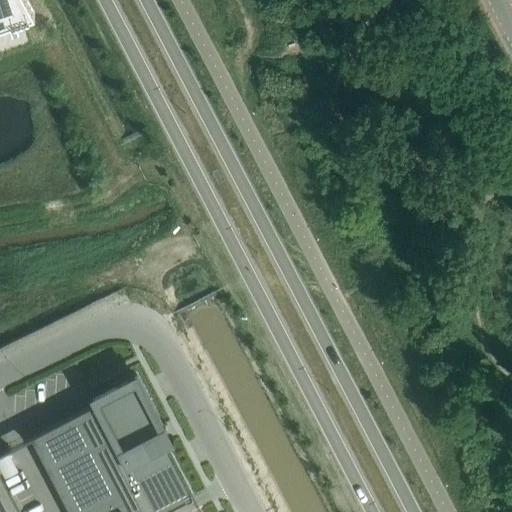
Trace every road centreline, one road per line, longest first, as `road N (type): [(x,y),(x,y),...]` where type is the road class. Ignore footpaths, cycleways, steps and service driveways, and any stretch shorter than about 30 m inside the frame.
road 1 (secondary): [(410,511),(143,0)]
road 2 (secondary): [(104,0),(370,511)]
road 3 (unclassified): [(0,373),(107,323),(149,326),(251,511)]
